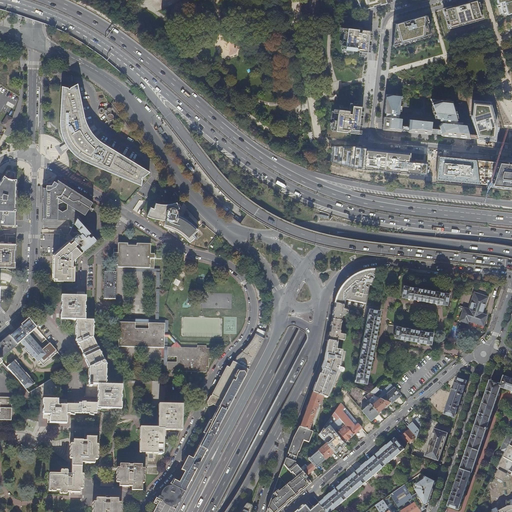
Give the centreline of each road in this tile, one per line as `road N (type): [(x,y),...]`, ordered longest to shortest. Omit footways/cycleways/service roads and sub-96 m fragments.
road 1 (trunk): [(108,49),(222,182),(278,223),(355,245),(511,263)]
road 2 (motorway): [(511,202),(421,194),(357,222),(324,265),(203,498)]
road 3 (trunk): [(108,49),(246,159),(297,189),(388,218),(511,233)]
road 4 (motorway): [(209,511),(338,271),(370,257),(511,257)]
road 5 (residential): [(30,154),(243,277),(253,301),(250,324),(202,394)]
road 6 (residential): [(438,0),(383,22),(373,134),(511,153)]
road 7 (secondary): [(33,41),(119,91),(182,184),(227,230)]
road 8 (trunk): [(268,160),(147,59),(46,0)]
road 9 (trunk): [(511,220),(363,201),(268,160)]
road 10 (trunk): [(511,204),(374,187),(268,160)]
road 11 (residential): [(288,511),(477,354)]
road 12 (motorway): [(221,511),(316,330)]
road 13 (primary): [(511,252),(357,233)]
road 14 (secondary): [(27,300),(30,154)]
road 15 (residential): [(481,374),(435,511)]
road 16 (residential): [(202,394),(177,456),(144,505)]
